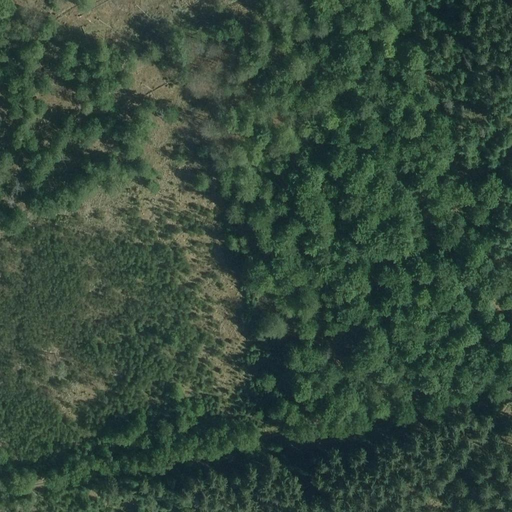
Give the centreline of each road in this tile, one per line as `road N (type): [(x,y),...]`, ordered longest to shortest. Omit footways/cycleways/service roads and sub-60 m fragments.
road 1 (track): [(511,382),(0,492)]
road 2 (track): [(409,511),(511,391)]
